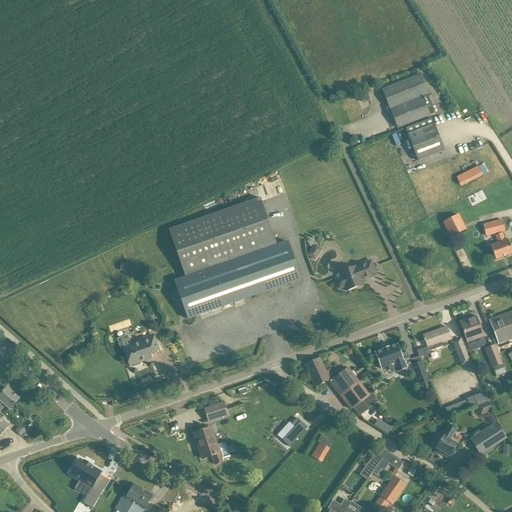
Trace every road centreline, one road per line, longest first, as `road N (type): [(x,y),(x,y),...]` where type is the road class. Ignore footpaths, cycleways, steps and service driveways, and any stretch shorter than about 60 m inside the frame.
road 1 (residential): [(486,511),(451,478),(272,370)]
road 2 (residential): [(272,370),(511,282)]
road 3 (residential): [(92,428),(272,370)]
road 4 (tertiary): [(244,511),(92,428)]
road 5 (tertiary): [(92,428),(0,348)]
